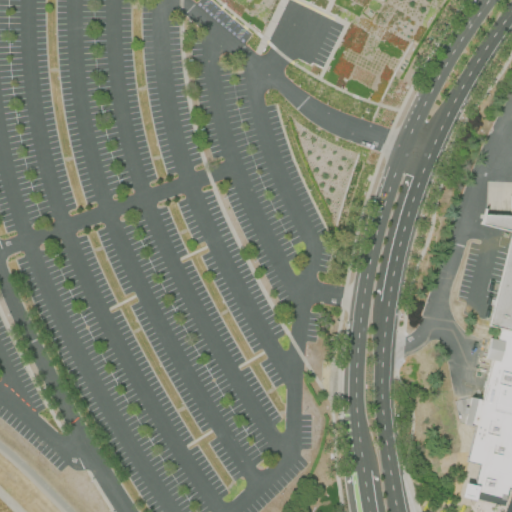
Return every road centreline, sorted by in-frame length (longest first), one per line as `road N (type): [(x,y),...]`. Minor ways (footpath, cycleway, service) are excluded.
road 1 (secondary): [(490,0),(423,107),(376,234),(357,350),(359,448)]
road 2 (secondary): [(398,511),(383,415),(385,321)]
road 3 (secondary): [(426,159),(511,12)]
road 4 (secondary): [(385,321),(418,183)]
